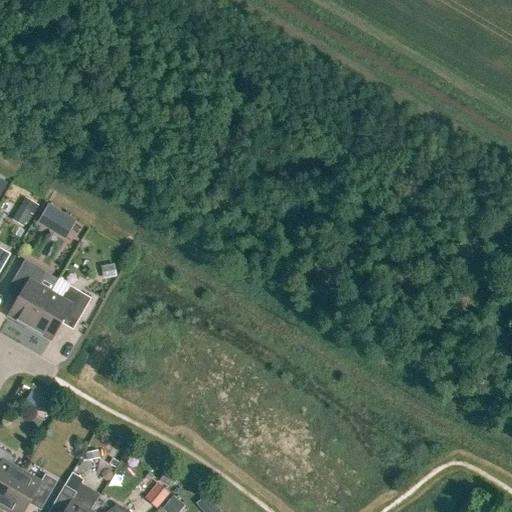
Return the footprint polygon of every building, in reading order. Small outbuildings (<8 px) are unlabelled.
[(25,229),(39,206),(25,198),(12,221),(25,229)] [(37,221),(65,238),(76,220),(48,203),(37,221)] [(0,248),(0,271),(10,255),(0,248)] [(22,293),(9,316),(30,328),(50,293),(39,286),(46,273),(25,261),(10,286),(22,293)] [(102,280),(116,277),(113,264),(100,267),(102,280)] [(62,300),(50,293),(30,328),(51,341),(64,318),(76,325),(91,299),(69,287),(62,300)] [(36,408),(43,397),(32,391),(26,402),(36,408)] [(81,453),(86,444),(78,439),(75,444),(76,449),(81,453)] [(12,466),(16,458),(0,448),(0,507),(1,508),(22,472),(12,466)] [(85,451),(87,460),(100,458),(98,448),(85,451)] [(45,504),(58,482),(45,475),(40,483),(22,472),(1,508),(8,511),(23,511),(33,497),(45,504)] [(90,511),(72,501),(77,493),(84,480),(72,474),(65,486),(64,486),(51,508),(58,511),(90,511)] [(156,510),(169,494),(157,484),(144,499),(156,510)] [(164,511),(179,511),(184,506),(173,497),(162,510),(164,511)]
